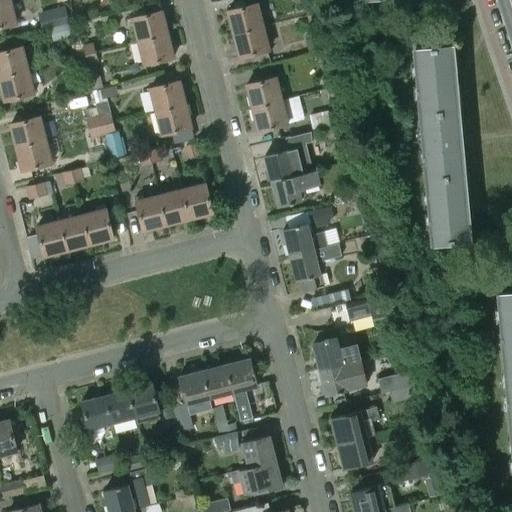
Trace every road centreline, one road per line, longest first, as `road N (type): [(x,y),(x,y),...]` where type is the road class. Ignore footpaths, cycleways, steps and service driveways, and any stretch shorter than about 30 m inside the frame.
road 1 (residential): [(251,240),(191,0)]
road 2 (residential): [(38,377),(272,316)]
road 3 (residential): [(18,299),(251,240)]
road 4 (residential): [(321,511),(272,316)]
road 5 (residential): [(73,511),(38,377)]
